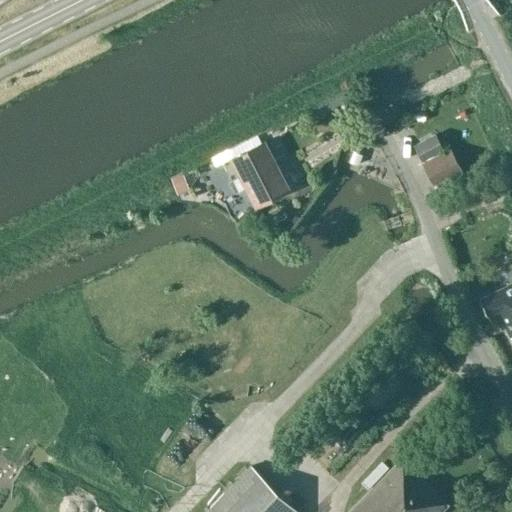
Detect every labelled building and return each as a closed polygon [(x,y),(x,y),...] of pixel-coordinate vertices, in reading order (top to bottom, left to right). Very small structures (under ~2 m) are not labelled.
[(342,92),(305,111),(309,118),(346,99),(342,92)] [(416,146),(423,159),(442,149),(435,135),(416,146)] [(246,186),(256,205),(289,188),(263,139),(230,156),(241,176),(230,181),(235,192),(246,186)] [(450,148),(422,162),(439,192),(466,178),(450,148)] [(362,154),(355,151),(351,160),(359,163),(362,154)] [(182,171),(172,176),(179,193),(190,188),(182,171)] [(480,188),(461,194),(465,208),(484,202),(480,188)] [(511,282),(480,298),(491,320),(499,315),(504,324),(511,319),(511,263),(504,268),(511,282)] [(440,511),(449,504),(402,458),(350,511),(440,511)] [(204,511),(299,511),(250,464),(204,511)]
